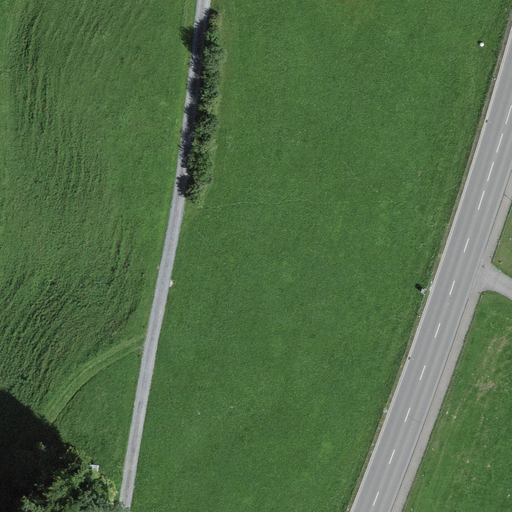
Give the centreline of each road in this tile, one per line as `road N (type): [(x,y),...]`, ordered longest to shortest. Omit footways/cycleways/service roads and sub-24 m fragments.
road 1 (track): [(122,511),(176,206),(199,0)]
road 2 (primary): [(511,107),(369,511)]
